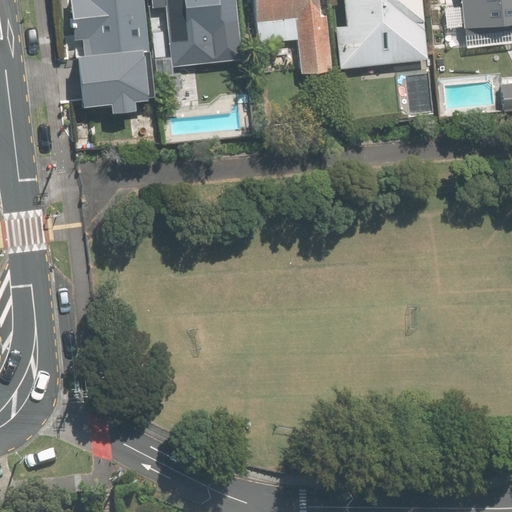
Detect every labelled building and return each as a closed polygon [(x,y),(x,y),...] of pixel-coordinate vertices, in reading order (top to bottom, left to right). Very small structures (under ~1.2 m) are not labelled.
[(85,49),(79,50),(84,99),(96,97),(112,96),(113,107),(136,104),(135,93),(154,91),(148,43),(144,0),(71,0),(75,36),(83,35),(85,49)] [(234,0),(166,0),(173,62),(217,58),(214,34),(238,31),(234,0)] [(252,0),(257,39),(296,35),(299,69),(330,66),(323,0),(252,0)] [(421,0),(344,0),(347,21),(336,22),(341,66),(427,57),(421,0)] [(511,0),(462,0),(465,26),(511,21),(511,0)] [(506,107),(511,106),(511,79),(503,81),(506,107)]
